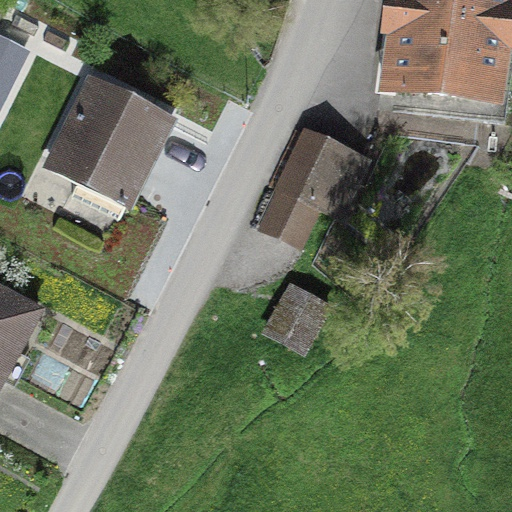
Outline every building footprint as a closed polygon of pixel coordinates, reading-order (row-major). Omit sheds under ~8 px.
[(511,0),(407,0),(395,89),(483,101),(491,45),(509,48),(511,23),(511,0)] [(0,97),(22,56),(0,43),(0,97)] [(102,215),(115,193),(117,194),(157,121),(82,80),(43,154),(71,169),(59,192),(102,215)] [(306,139),(262,235),(299,252),(319,215),(335,223),(362,165),(306,139)] [(0,387),(42,313),(0,289),(0,387)] [(290,290),(265,335),(302,355),(327,310),(290,290)]
